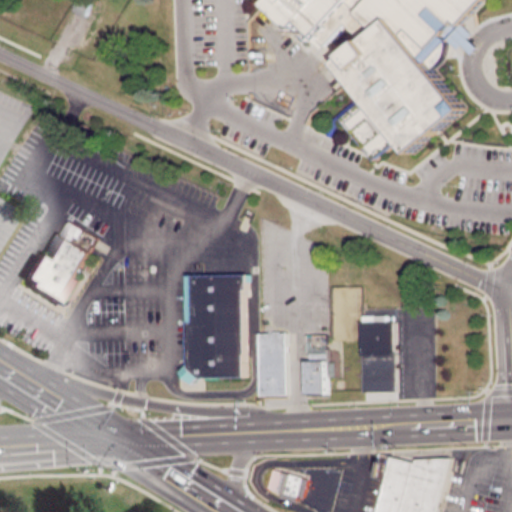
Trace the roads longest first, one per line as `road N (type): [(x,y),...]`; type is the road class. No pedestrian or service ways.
road 1 (residential): [(511,397),(507,291),(0,51)]
road 2 (secondary): [(325,428),(136,400),(0,357)]
road 3 (secondary): [(112,439),(325,428)]
road 4 (secondary): [(325,428),(511,419)]
road 5 (primary): [(112,439),(227,511)]
road 6 (primary): [(0,365),(112,439)]
